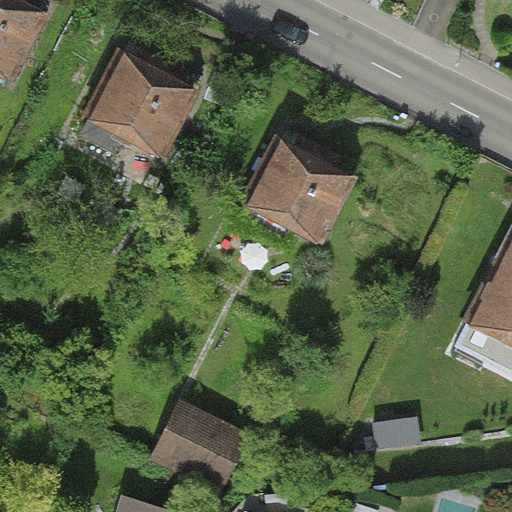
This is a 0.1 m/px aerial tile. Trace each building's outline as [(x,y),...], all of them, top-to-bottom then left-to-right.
[(0,0),(0,74),(18,84),(55,13),(30,0),(0,0)] [(209,90),(138,53),(102,124),(173,160),(209,90)] [(328,245),(363,177),(291,140),(256,208),(328,245)] [(511,255),(477,323),(511,340),(511,255)] [(240,438),(186,410),(167,447),(221,474),(240,438)] [(172,511),(127,499),(123,511),(172,511)]
